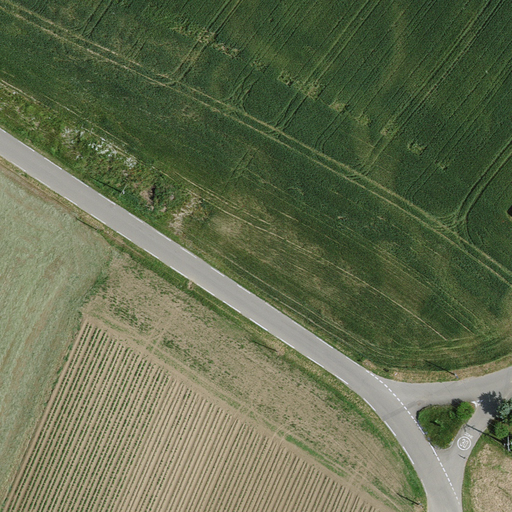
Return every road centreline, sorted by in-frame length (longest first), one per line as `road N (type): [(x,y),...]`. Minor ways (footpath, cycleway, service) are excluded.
road 1 (residential): [(377,395),(0,140)]
road 2 (unclassified): [(505,386),(377,395)]
road 3 (unclassified): [(505,386),(440,488)]
